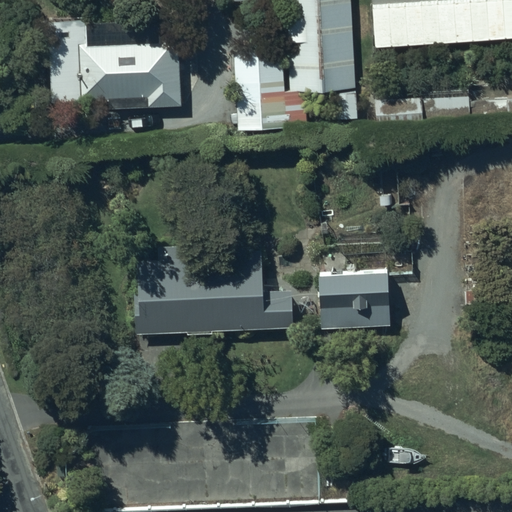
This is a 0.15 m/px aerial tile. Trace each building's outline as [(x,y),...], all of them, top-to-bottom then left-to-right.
[(351,0),(283,0),(287,86),(355,83),(351,0)] [(108,94),(108,103),(182,101),(180,33),(161,33),(161,15),(89,16),(88,13),(49,14),(51,95),(108,94)] [(235,44),(238,119),(307,118),(306,91),(298,86),(285,86),(284,42),(235,44)] [(358,86),(337,86),(338,114),(358,113),(358,86)] [(424,115),(423,92),(376,93),(377,117),(424,115)] [(265,243),(138,245),(139,288),(136,288),(137,328),(294,322),(293,283),(265,282),(265,243)] [(389,266),(320,268),(322,324),(390,321),(389,266)]
